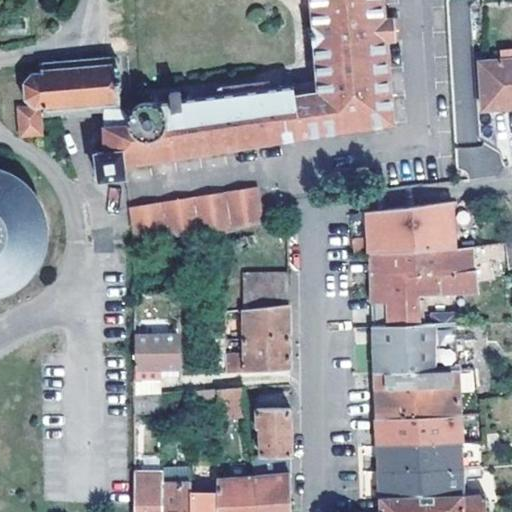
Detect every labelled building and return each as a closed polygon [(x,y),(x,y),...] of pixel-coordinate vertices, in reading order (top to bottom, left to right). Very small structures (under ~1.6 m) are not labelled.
[(381,0),(307,0),(310,32),(310,43),(314,85),(292,87),(297,137),(391,121),(385,41),(391,41),(390,17),(383,17),(381,0)] [(310,43),(310,32),(302,32),(303,43),(310,43)] [(499,59),(511,58),(511,47),(499,49),(499,59)] [(38,117),(102,109),(102,127),(125,125),(123,108),(117,105),(115,89),(117,89),(115,71),(113,72),(110,53),(35,61),(35,71),(26,72),(18,82),(20,100),(29,109),(16,110),(19,138),(40,135),(38,117)] [(511,58),(499,59),(478,60),(481,109),(511,106),(511,58)] [(121,167),(297,137),(292,87),(267,90),(266,83),(216,88),(216,97),(161,103),(161,121),(161,126),(160,129),(157,135),(153,139),(147,142),(141,142),(135,141),(131,137),(127,131),(125,125),(102,127),(101,153),(92,154),(96,182),(123,178),(121,167)] [(161,121),(161,103),(153,104),(145,102),(141,102),(134,103),(129,110),(123,108),(125,125),(127,131),(131,137),(135,141),(141,142),(147,142),(153,139),(157,135),(160,129),(161,126),(161,121)] [(491,174),(489,145),(456,148),(459,176),(491,174)] [(0,295),(1,296),(8,293),(15,288),(21,284),(27,278),(32,272),(36,265),(40,258),(42,250),(43,242),(44,234),(44,227),(43,219),(40,211),(37,204),(33,197),(28,191),(22,185),(21,184),(0,183),(0,295)] [(128,209),(131,239),(214,236),(262,222),(257,188),(128,209)] [(449,201),(366,212),(366,231),(368,252),(451,248),(449,201)] [(505,262),(511,261),(511,240),(503,242),(505,262)] [(469,295),(467,247),(451,248),(368,252),(369,292),(371,327),(414,325),(412,297),(469,295)] [(244,309),(288,305),(287,271),(243,277),(244,309)] [(244,318),(244,339),(289,336),(288,321),(288,305),(244,309),(244,318)] [(225,319),(238,318),(238,309),(224,311),(225,319)] [(372,350),(373,373),(456,370),(467,370),(467,353),(456,353),(455,339),(454,323),(414,325),(371,327),(372,350)] [(454,323),(455,339),(464,339),(464,323),(454,323)] [(176,335),(132,335),(132,394),(154,393),(158,393),(157,379),(177,377),(176,335)] [(240,372),(290,369),(289,351),(289,336),(244,339),(244,364),(241,364),(240,372)] [(225,355),(226,372),(237,372),(236,354),(225,355)] [(456,370),(373,373),(374,396),(375,419),(458,415),(456,370)] [(243,387),(217,389),(217,403),(217,423),(225,422),(225,417),(246,415),(246,410),(243,387)] [(192,404),(217,403),(217,389),(192,391),(192,404)] [(154,403),(154,393),(132,394),(132,404),(154,403)] [(261,456),(289,456),(289,438),(288,408),(256,409),(257,426),(258,429),(261,429),(261,456)] [(376,447),(459,443),(458,424),(477,423),(477,414),(458,415),(375,419),(376,432),(376,447)] [(378,473),(461,468),(459,443),(376,447),(377,461),(378,473)] [(194,475),(193,453),(184,452),(184,476),(194,475)] [(256,511),(290,511),(290,481),(289,456),(261,456),(251,457),(253,477),(256,511)] [(162,511),(162,484),(162,467),(132,467),(132,511),(162,511)] [(379,498),(461,494),(461,477),(482,476),(482,467),(461,468),(378,473),(378,487),(379,498)] [(184,484),(192,484),(194,484),(194,475),(184,476),(184,484)] [(218,484),(218,511),(256,511),(253,477),(218,481),(218,484)] [(184,484),(162,484),(162,511),(191,511),(192,484),(184,484)] [(218,511),(218,484),(194,484),(192,484),(191,511),(218,511)] [(379,498),(379,511),(485,511),(484,494),(461,494),(379,498)]
